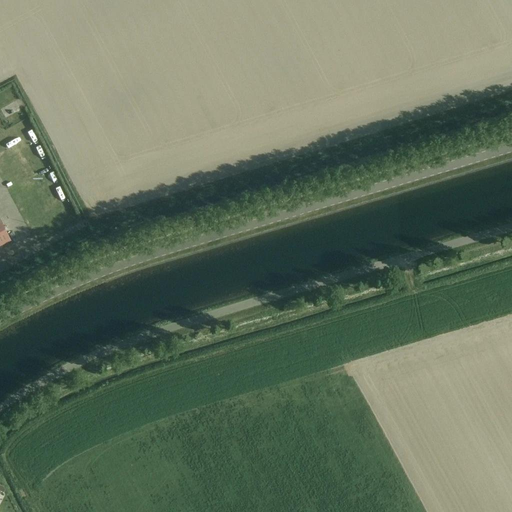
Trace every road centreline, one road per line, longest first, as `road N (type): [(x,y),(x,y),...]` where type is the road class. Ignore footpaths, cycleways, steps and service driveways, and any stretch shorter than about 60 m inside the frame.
road 1 (unclassified): [(0,407),(56,372),(165,328),(511,227)]
road 2 (unclassified): [(0,320),(118,266),(511,148)]
